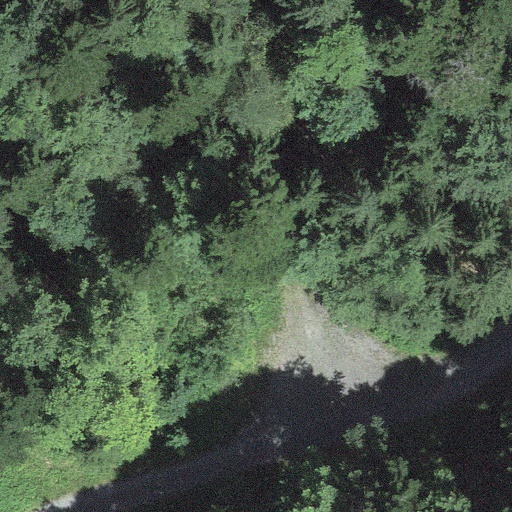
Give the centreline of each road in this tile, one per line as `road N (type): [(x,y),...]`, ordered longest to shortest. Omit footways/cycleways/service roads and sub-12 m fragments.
road 1 (track): [(484,511),(435,405),(331,333),(293,226),(263,0)]
road 2 (track): [(511,332),(435,405),(41,511)]
